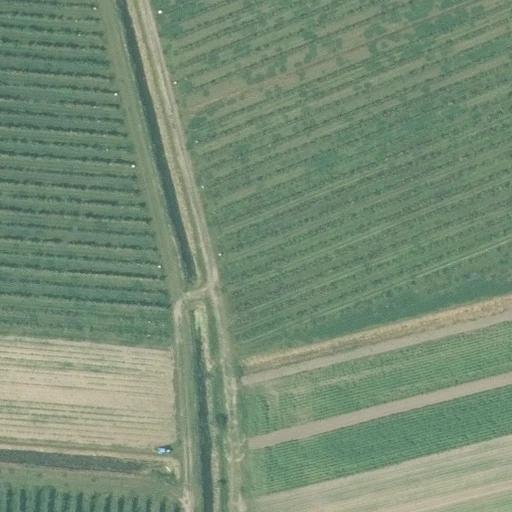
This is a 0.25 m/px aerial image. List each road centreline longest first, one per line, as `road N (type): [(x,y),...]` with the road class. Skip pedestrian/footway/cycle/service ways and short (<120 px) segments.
road 1 (track): [(228,511),(218,330),(137,0)]
road 2 (track): [(188,511),(177,298),(101,0)]
